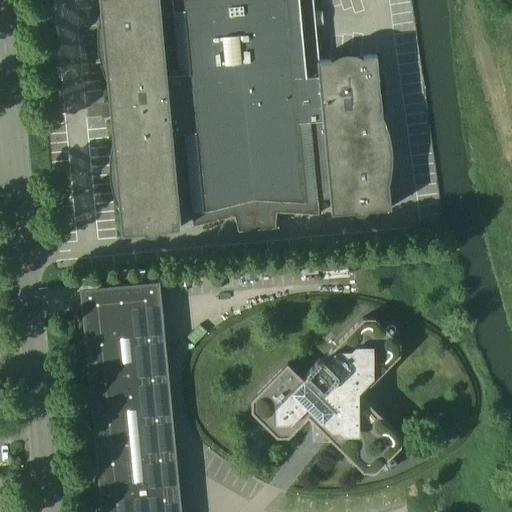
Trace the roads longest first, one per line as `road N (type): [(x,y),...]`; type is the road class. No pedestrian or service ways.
road 1 (unknown): [(352,0),(375,30),(386,67),(399,201),(381,230),(130,256),(101,252),(70,191),(54,57)]
road 2 (unclassified): [(49,511),(15,160)]
road 3 (track): [(511,160),(464,0)]
road 4 (unclassified): [(15,160),(0,0)]
